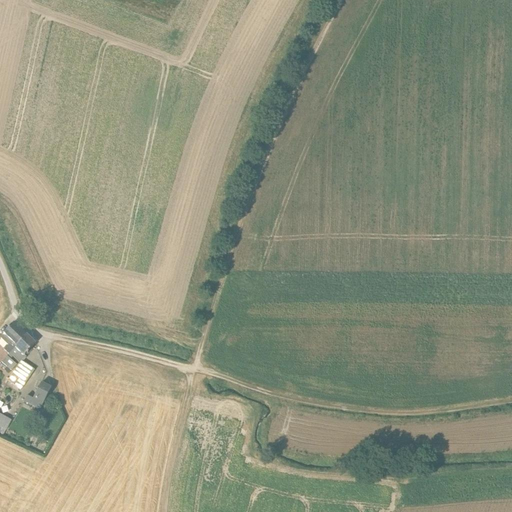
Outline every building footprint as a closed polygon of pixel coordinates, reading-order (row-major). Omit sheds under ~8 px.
[(26,338),(13,325),(3,336),(4,338),(0,341),(7,348),(8,348),(3,352),(8,357),(9,356),(26,338)] [(23,358),(35,346),(26,338),(9,356),(19,366),(8,384),(20,392),(24,385),(25,386),(34,373),(22,365),(26,360),(23,358)] [(9,376),(10,377),(11,376),(10,375),(16,367),(7,359),(6,359),(0,366),(0,369),(8,377),(9,376)] [(38,415),(51,390),(41,385),(32,401),(27,398),(24,404),(24,405),(22,408),(30,411),(31,408),(35,410),(34,413),(38,415)] [(11,423),(0,417),(0,437),(2,439),(5,433),(6,433),(11,423)]
